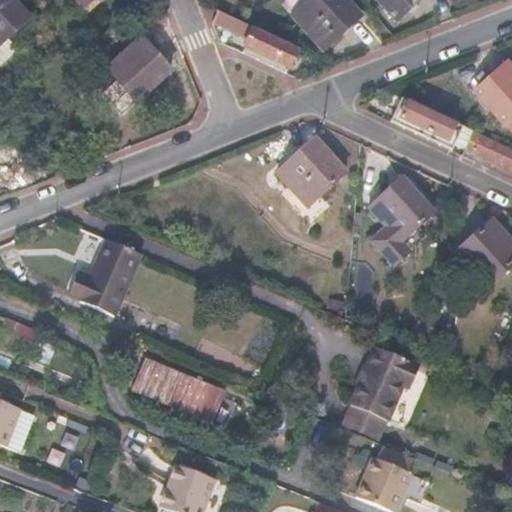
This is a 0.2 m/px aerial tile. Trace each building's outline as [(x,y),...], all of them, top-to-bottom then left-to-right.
[(12,0),(0,0),(0,67),(18,51),(7,39),(30,19),(12,0)] [(358,18),(341,0),(310,0),(291,18),(322,52),(358,18)] [(374,0),(397,23),(420,0),(374,0)] [(213,25),(247,41),(244,48),(287,69),(296,50),(242,25),(218,13),(213,25)] [(140,38),(106,69),(133,100),(168,69),(140,38)] [(511,73),(505,65),(471,94),(511,141),(511,139),(511,73)] [(407,102),(400,98),(391,115),(399,119),(407,102)] [(407,102),(399,119),(446,141),(454,124),(407,102)] [(391,115),(388,122),(450,151),(453,145),(446,141),(399,119),(391,115)] [(461,127),(454,124),(446,141),(453,145),(461,127)] [(511,151),(472,133),(464,150),(511,173),(511,151)] [(312,141),(274,178),(292,197),(286,203),(305,223),(326,203),(321,197),(343,175),(312,141)] [(396,180),(365,210),(380,226),(366,240),(393,268),(407,255),(400,247),(431,217),(396,180)] [(511,248),(488,223),(456,253),(488,286),(511,263),(511,248)] [(86,279),(74,274),(64,296),(77,302),(76,304),(110,319),(138,257),(103,242),(86,279)] [(3,321),(0,329),(0,335),(31,348),(37,335),(3,321)] [(421,373),(376,354),(351,412),(388,428),(404,392),(412,395),(421,373)] [(145,363),(137,360),(131,375),(138,378),(145,363)] [(145,363),(138,378),(133,392),(212,423),(223,394),(145,363)] [(0,443),(15,404),(0,398),(0,443)] [(388,428),(351,412),(342,432),(377,446),(379,447),(388,428)] [(376,463),(371,461),(366,473),(370,475),(376,463)] [(370,475),(366,473),(355,500),(383,511),(397,511),(411,477),(376,463),(370,475)] [(206,511),(217,483),(180,469),(164,511),(166,511),(206,511)]
